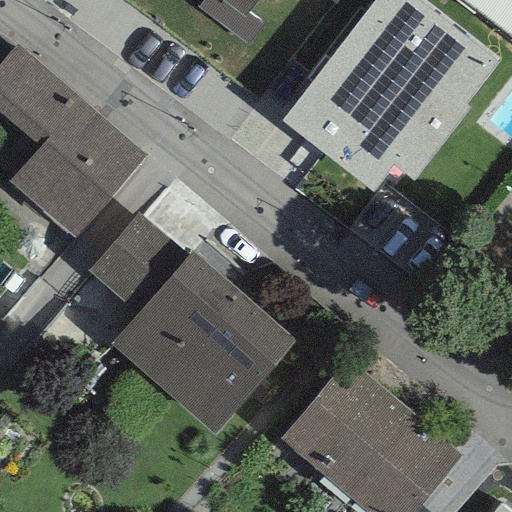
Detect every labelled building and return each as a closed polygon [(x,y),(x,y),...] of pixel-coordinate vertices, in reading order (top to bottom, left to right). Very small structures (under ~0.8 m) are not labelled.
[(250,0),(201,0),(198,4),(248,42),(264,23),(245,8),(250,0)] [(483,59),(408,0),(387,0),(325,77),(413,146),(483,59)] [(511,0),(462,0),(511,37),(511,0)] [(146,148),(18,41),(0,62),(0,108),(38,141),(6,179),(73,235),(146,148)] [(335,109),(283,68),(247,113),(300,154),(335,109)] [(136,310),(187,251),(138,209),(87,269),(136,310)] [(187,251),(136,310),(109,340),(213,430),(294,337),(191,247),(187,251)] [(407,511),(460,449),(344,355),(280,434),(375,511),(407,511)]
